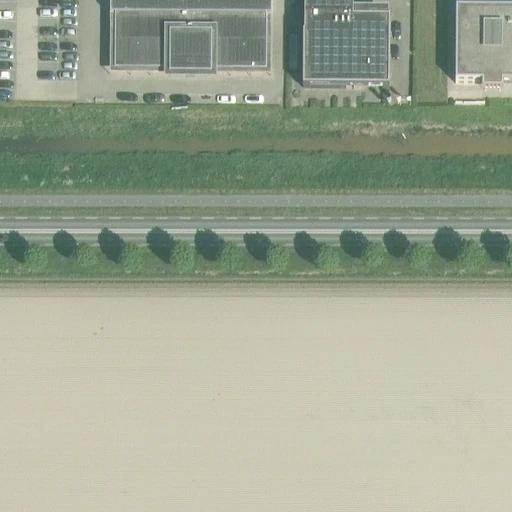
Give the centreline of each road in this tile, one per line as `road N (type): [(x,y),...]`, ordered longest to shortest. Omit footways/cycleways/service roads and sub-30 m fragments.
road 1 (primary): [(511,225),(0,224)]
road 2 (primary): [(0,239),(511,239)]
